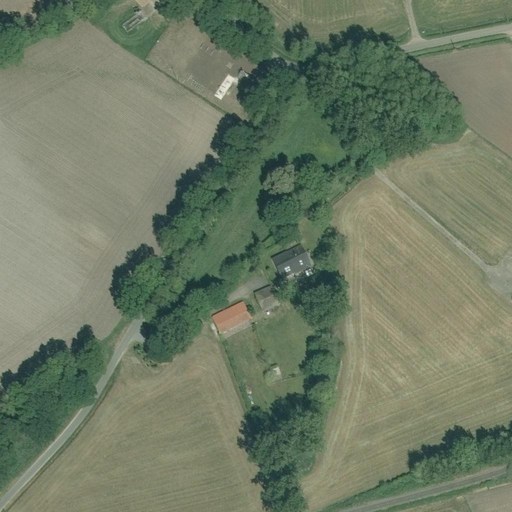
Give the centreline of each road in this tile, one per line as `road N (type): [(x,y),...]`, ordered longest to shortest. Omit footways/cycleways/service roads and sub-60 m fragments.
road 1 (unclassified): [(0,509),(90,408),(142,307),(291,87)]
road 2 (unclassified): [(291,87),(318,69),(511,27)]
road 3 (unclassified): [(197,0),(285,69),(291,87)]
